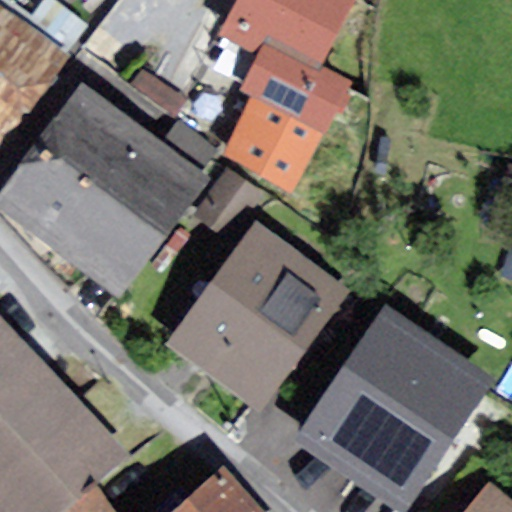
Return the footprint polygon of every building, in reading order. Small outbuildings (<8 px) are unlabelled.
[(0,0),(0,146),(87,28),(49,0),(0,0)] [(260,51),(268,37),(318,64),(352,0),(240,0),(224,32),(260,51)] [(346,88),(350,81),(318,64),(268,37),(260,51),(241,85),(257,94),(324,129),(330,119),(347,128),(364,97),(346,88)] [(210,175),(84,83),(0,196),(0,205),(122,295),(210,175)] [(294,186),(324,129),(257,94),(227,150),(294,186)] [(352,295),(260,224),(169,343),(261,413),(352,295)] [(392,310),(304,438),(404,507),(492,379),(392,310)] [(122,459),(0,323),(0,511),(110,511),(89,488),(122,459)] [(248,511),(218,481),(209,490),(203,485),(174,511),(248,511)] [(511,511),(511,500),(491,483),(467,511),(511,511)]
